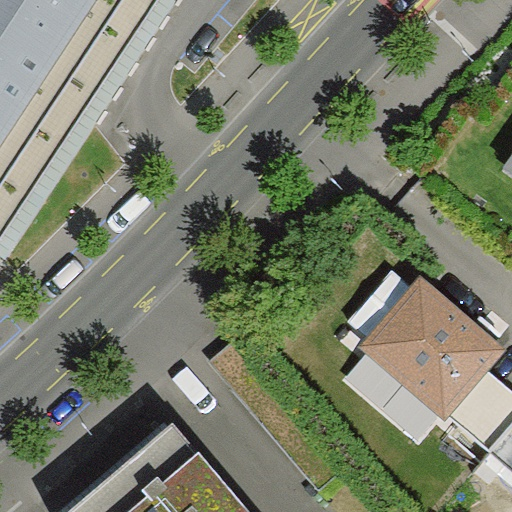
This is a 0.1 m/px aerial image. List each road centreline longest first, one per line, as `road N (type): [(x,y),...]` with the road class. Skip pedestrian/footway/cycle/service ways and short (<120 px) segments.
road 1 (tertiary): [(0,402),(211,200),(400,0)]
road 2 (primary): [(379,0),(0,368)]
